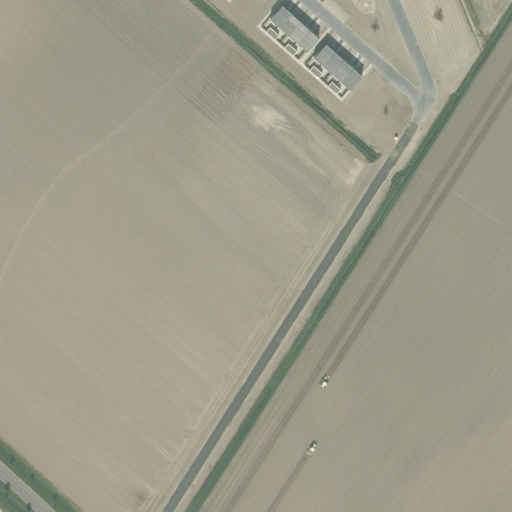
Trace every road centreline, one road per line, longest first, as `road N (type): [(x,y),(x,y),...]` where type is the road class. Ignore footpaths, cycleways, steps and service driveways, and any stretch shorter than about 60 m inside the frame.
road 1 (unclassified): [(166,511),(414,122)]
road 2 (residential): [(307,0),(425,103)]
